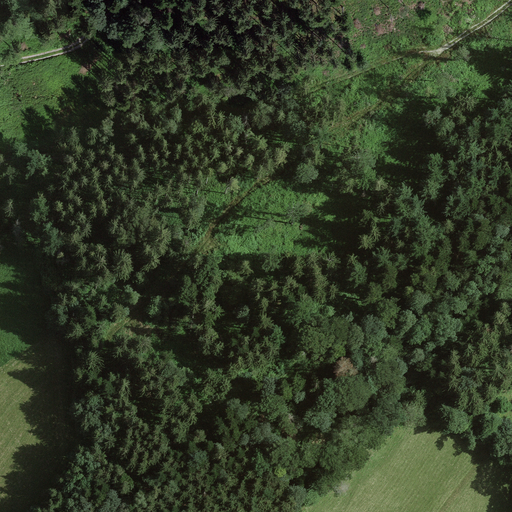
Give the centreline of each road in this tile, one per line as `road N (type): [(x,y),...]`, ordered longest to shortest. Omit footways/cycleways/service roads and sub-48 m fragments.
road 1 (track): [(0,157),(135,155),(183,146),(386,56),(438,46)]
road 2 (track): [(438,46),(236,203),(132,326)]
road 3 (track): [(82,44),(168,19),(297,28)]
road 4 (track): [(0,62),(82,44),(118,0)]
